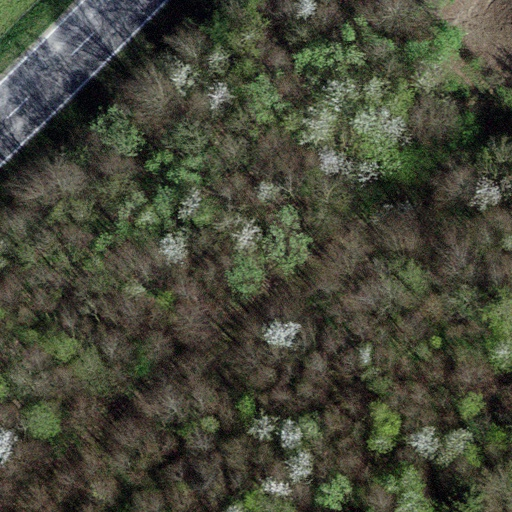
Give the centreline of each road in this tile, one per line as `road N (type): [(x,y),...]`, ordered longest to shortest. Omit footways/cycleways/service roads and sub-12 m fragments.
road 1 (track): [(499,116),(34,511)]
road 2 (secondary): [(0,138),(136,0)]
